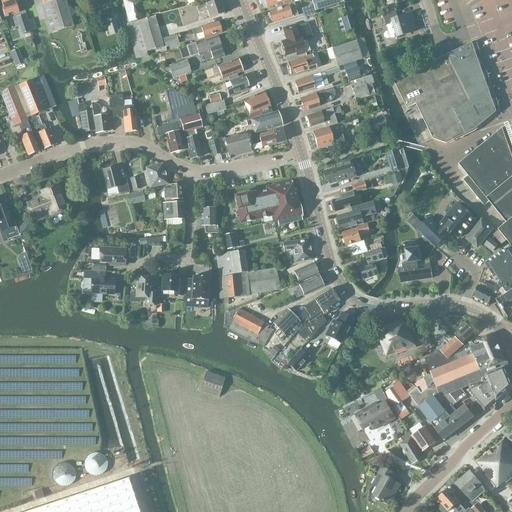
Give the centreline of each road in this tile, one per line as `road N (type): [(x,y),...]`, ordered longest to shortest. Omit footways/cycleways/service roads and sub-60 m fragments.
road 1 (tertiary): [(511,345),(464,307),(376,308),(348,293),(332,274),(300,152)]
road 2 (residential): [(0,175),(110,141),(139,145),(191,170)]
road 3 (tertiary): [(300,152),(239,0)]
road 4 (tertiary): [(405,511),(511,403)]
road 5 (residential): [(127,270),(189,250),(191,170)]
